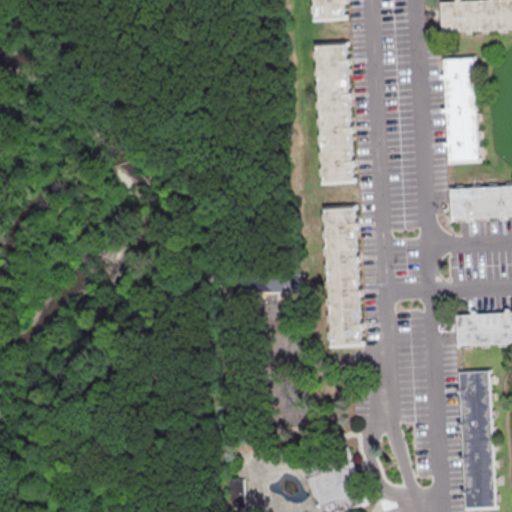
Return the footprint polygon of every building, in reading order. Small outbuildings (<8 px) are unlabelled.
[(314,0),(315,17),(344,15),(343,2),(347,2),(347,0),(314,0)] [(441,3),(442,32),(511,28),(511,0),(489,0),(459,1),(459,0),(456,0),(457,2),(441,3)] [(346,44),(318,46),(324,180),(353,178),(352,165),(357,165),(356,159),(352,159),(351,131),(355,131),(355,126),(350,126),(349,96),(352,96),(352,92),(348,92),(347,62),(351,62),(351,60),(346,60),(346,44)] [(475,57),(480,159),(449,161),(448,145),(444,146),(444,141),(448,141),(447,111),(443,111),(443,108),(447,108),(445,78),(441,78),(441,75),(445,75),(444,58),(475,57)] [(452,217),(451,188),(511,184),(511,214),(505,215),(505,218),(501,219),(501,215),(471,216),(471,220),(468,220),(468,216),(452,217)] [(355,207),(327,208),(333,343),(362,341),(361,328),(365,328),(365,321),(361,322),(360,294),(364,294),(363,288),(359,289),(358,259),(361,259),(361,255),(357,255),(356,225),(360,225),(360,222),(355,222),(355,207)] [(220,282),(302,279),(302,293),(236,295),(238,363),(224,364),(220,282)] [(457,316),(459,345),(511,342),(511,311),(510,312),(510,309),(506,309),(506,313),(476,314),(476,311),(473,311),(473,315),(457,316)] [(461,373),(489,372),(495,506),(466,507),(466,493),(462,494),(461,488),(466,487),(464,460),(460,460),(460,455),(464,454),(463,425),(459,425),(459,421),(463,421),(462,390),(458,391),(458,389),(462,388),(461,373)] [(318,511),(302,465),(345,449),(352,468),(357,466),(363,481),(357,483),(364,503),(339,511),(318,511)] [(228,481),(243,480),(244,508),(230,508),(228,481)]
